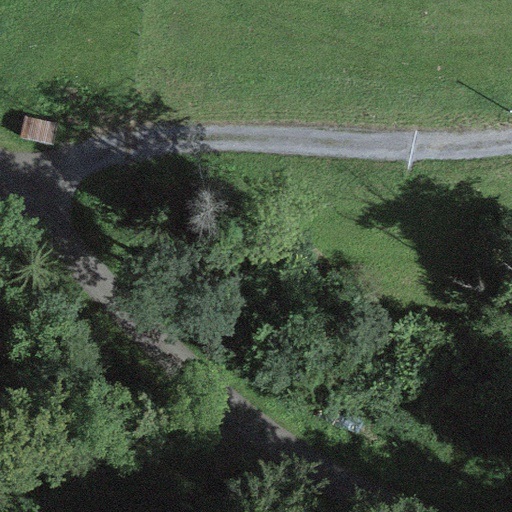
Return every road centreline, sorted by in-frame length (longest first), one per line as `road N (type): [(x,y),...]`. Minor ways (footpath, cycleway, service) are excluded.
road 1 (track): [(0,156),(76,260),(245,418),(378,511)]
road 2 (track): [(511,141),(156,138),(3,157)]
road 3 (track): [(41,511),(183,458),(245,418)]
